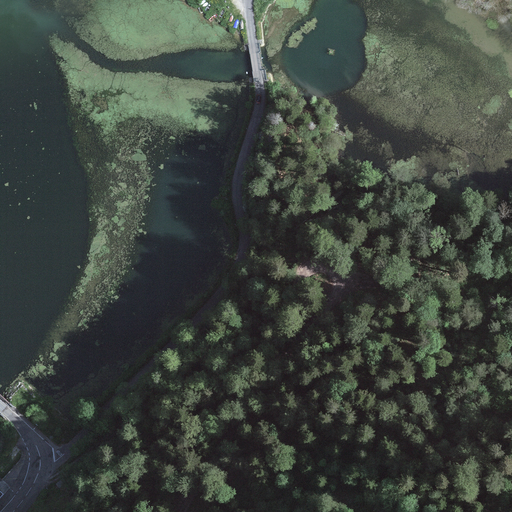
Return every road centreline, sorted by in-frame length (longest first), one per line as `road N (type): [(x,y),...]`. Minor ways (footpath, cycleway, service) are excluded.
road 1 (track): [(180,511),(292,346),(342,292),(344,272),(331,263),(308,266),(280,311),(100,448),(32,486)]
road 2 (unclassified): [(38,473),(205,325),(238,274),(239,176),(260,91),(248,0)]
road 3 (track): [(346,278),(511,278)]
